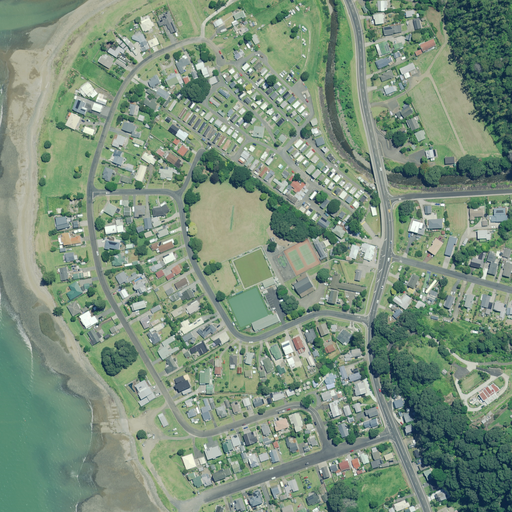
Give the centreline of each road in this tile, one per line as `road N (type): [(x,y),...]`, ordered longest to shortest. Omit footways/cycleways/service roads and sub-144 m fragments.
road 1 (residential): [(89,192),(104,286),(186,426),(211,432),(298,404),(314,413),(330,453)]
road 2 (residential): [(176,196),(197,271),(240,336),(254,339),(322,312),(371,321)]
road 3 (residential): [(221,61),(212,44),(198,39),(137,67),(110,114),(89,192)]
road 4 (primary): [(386,200),(349,0)]
road 5 (residential): [(330,453),(185,508)]
road 6 (residential): [(511,289),(388,256)]
road 7 (residential): [(511,190),(386,200)]
road 8 (residential): [(237,66),(257,54),(303,100),(311,115),(300,131)]
road 9 (residential): [(361,219),(369,194),(300,131)]
